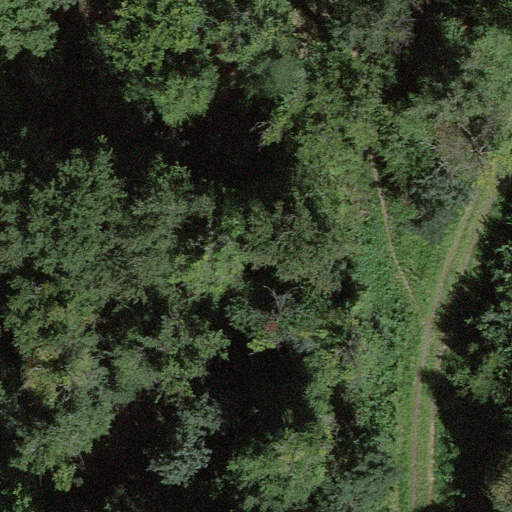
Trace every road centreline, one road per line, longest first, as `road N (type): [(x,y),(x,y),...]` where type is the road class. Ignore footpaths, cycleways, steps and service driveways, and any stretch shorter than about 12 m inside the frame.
road 1 (track): [(430,356),(342,0)]
road 2 (track): [(430,356),(484,191),(511,134)]
road 3 (track): [(426,511),(430,356)]
